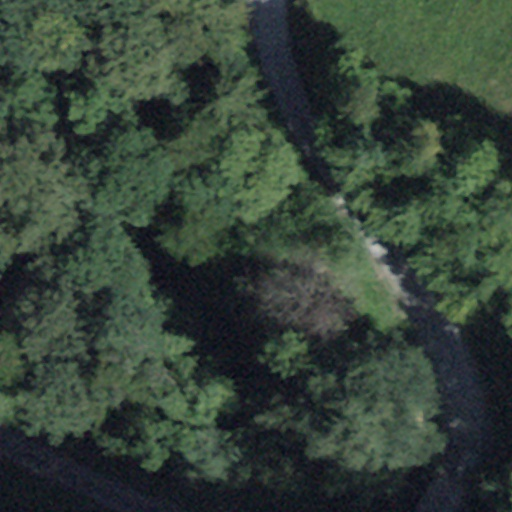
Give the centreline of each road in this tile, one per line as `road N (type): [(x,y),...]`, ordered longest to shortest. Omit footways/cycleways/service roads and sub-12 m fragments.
road 1 (unclassified): [(273,0),(276,56),(487,466),(484,497)]
road 2 (track): [(178,511),(0,442)]
